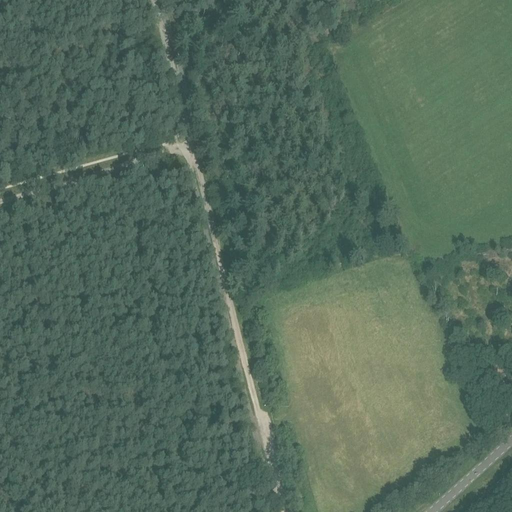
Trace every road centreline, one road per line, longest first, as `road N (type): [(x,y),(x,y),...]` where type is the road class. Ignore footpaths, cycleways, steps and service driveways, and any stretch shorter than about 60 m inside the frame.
road 1 (track): [(285,511),(151,0)]
road 2 (track): [(191,145),(0,203)]
